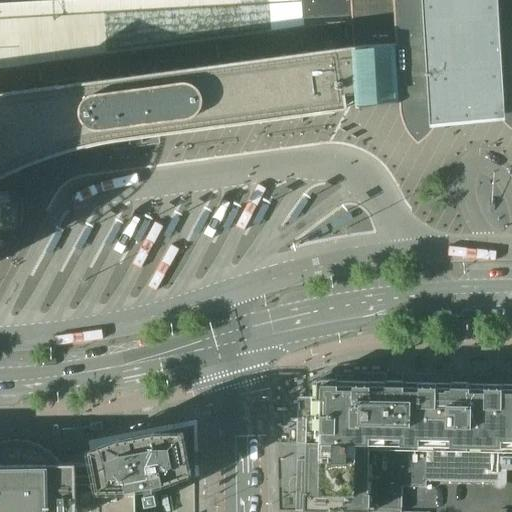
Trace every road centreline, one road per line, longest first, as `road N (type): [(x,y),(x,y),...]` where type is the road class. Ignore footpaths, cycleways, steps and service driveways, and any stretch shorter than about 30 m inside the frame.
road 1 (secondary): [(238,355),(389,318),(511,312)]
road 2 (secondary): [(511,286),(449,287),(238,330)]
road 3 (secondary): [(238,330),(36,386)]
road 4 (secondary): [(36,386),(238,355)]
road 5 (residential): [(243,511),(238,355)]
